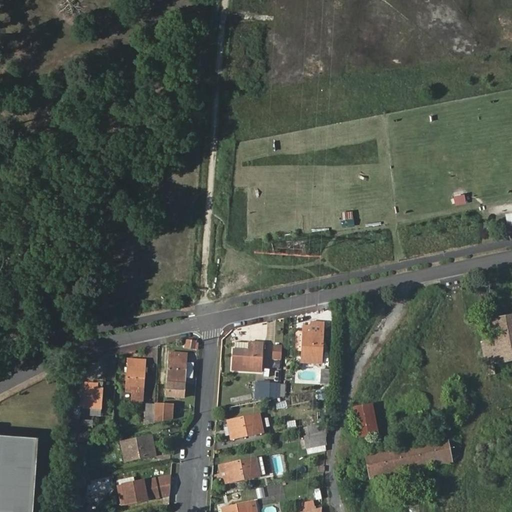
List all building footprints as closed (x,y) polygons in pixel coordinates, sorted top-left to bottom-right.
[(455,204),(466,203),(465,195),(454,196),(455,204)] [(341,218),(343,228),(355,225),(353,216),(341,218)] [(511,315),(491,319),(495,340),(499,360),(490,362),(486,342),(482,342),(488,375),(494,373),(493,364),(511,360),(511,315)] [(311,332),(303,332),(302,349),(301,363),(321,364),(323,323),(311,322),(311,326),(311,332)] [(297,348),(302,349),(303,332),(298,332),(295,333),(294,347),(297,348)] [(183,348),(198,349),(198,340),(184,339),(183,348)] [(499,360),(495,340),(486,342),(490,362),(499,360)] [(235,342),(233,369),(261,371),(263,343),(235,342)] [(281,360),(282,344),(273,344),(272,359),(281,360)] [(170,351),(168,383),(185,384),(186,364),(187,352),(170,351)] [(126,391),(143,393),(145,372),(139,372),(139,367),(128,366),(126,391)] [(320,386),(329,386),(330,370),(321,370),(320,386)] [(270,398),(270,383),(268,383),(256,382),(255,398),(270,398)] [(91,408),(101,409),(102,389),(97,388),(97,384),(86,383),(85,383),(83,408),(91,408)] [(280,384),(270,383),(270,398),(279,396),(280,384)] [(146,404),(145,419),(153,420),(154,404),(146,404)] [(154,423),(163,421),(164,405),(155,404),(154,423)] [(164,405),(163,421),(172,419),(173,405),(164,405)] [(357,407),(363,436),(374,434),(368,405),(357,407)] [(80,408),(71,407),(70,418),(79,419),(80,408)] [(228,421),(232,439),(263,432),(259,415),(228,421)] [(70,419),(69,431),(78,432),(79,419),(70,419)] [(83,420),(82,430),(92,431),(93,421),(83,420)] [(309,435),(326,431),(327,423),(307,427),(309,435)] [(306,448),(325,445),(326,443),(326,433),(326,431),(309,435),(303,436),(306,448)] [(32,511),(37,438),(0,435),(0,511),(32,511)] [(121,442),(125,461),(155,455),(151,436),(121,442)] [(365,452),(370,478),(451,461),(446,436),(365,452)] [(77,438),(68,440),(68,450),(78,448),(77,438)] [(220,465),(223,483),(260,476),(256,458),(220,465)] [(71,475),(72,483),(79,482),(90,479),(88,471),(71,475)] [(148,480),(152,498),(171,494),(171,475),(148,480)] [(117,486),(121,505),(152,498),(148,480),(117,486)] [(72,483),(65,485),(63,510),(78,509),(79,482),(72,483)] [(113,495),(113,486),(89,486),(89,511),(103,511),(103,495),(113,495)] [(251,511),(249,502),(222,508),(222,511),(251,511)]
